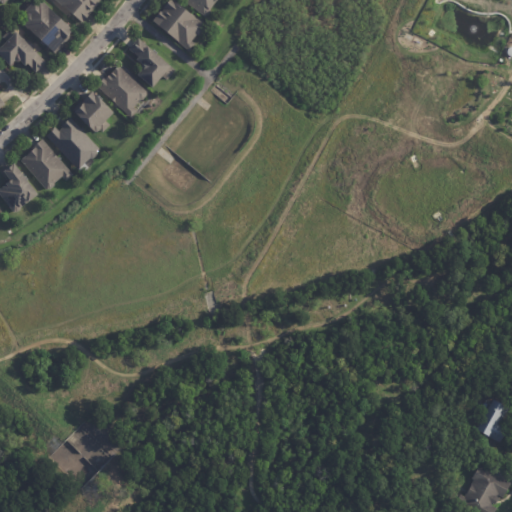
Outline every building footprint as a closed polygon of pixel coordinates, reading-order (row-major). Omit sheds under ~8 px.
[(64,38),(49,53),(17,22),(19,20),(18,17),(22,13),(19,10),(29,0),(33,4),(36,1),(67,30),(63,34),(66,36),(64,38)] [(96,0),(95,1),(78,22),(51,0),(96,0)] [(153,14),(155,11),(156,12),(159,9),(158,8),(164,0),(168,0),(192,19),(199,25),(197,28),(197,30),(194,34),(191,35),(186,41),(191,45),(185,52),(148,21),(151,16),(153,14)] [(211,0),(204,9),(205,11),(203,14),(201,14),(200,16),(178,0),(211,0)] [(40,63),(31,72),(22,63),(20,65),(15,60),(13,60),(12,61),(6,66),(0,60),(0,42),(11,31),(32,52),(32,53),(41,62),(40,63)] [(136,68),(137,67),(136,65),(136,62),(131,57),(133,56),(123,47),(133,37),(142,44),(170,69),(161,78),(157,74),(147,85),(132,72),(136,68)] [(113,104),(91,84),(99,75),(100,77),(105,72),(113,64),(142,90),(141,91),(141,94),(137,98),(135,98),(128,106),(132,109),(126,116),(113,104)] [(69,111),(79,101),(78,99),(87,90),(108,111),(100,120),(104,124),(97,131),(95,128),(92,131),(89,131),(69,111)] [(88,157),(85,157),(75,167),(74,167),(73,168),(42,135),(48,129),(47,128),(50,126),(53,130),(57,127),(56,126),(65,117),(94,148),(92,150),(92,154),(88,157)] [(26,149),(30,146),(28,144),(37,137),(68,173),(61,179),(57,174),(49,181),(49,184),(45,187),(42,187),(41,188),(15,158),(26,149)] [(0,182),(2,181),(5,179),(0,172),(0,168),(8,162),(32,193),(15,206),(15,209),(12,212),(10,211),(8,212),(0,201),(0,182)] [(502,441),(501,443),(477,431),(493,400),(510,409),(501,427),(508,430),(502,441)] [(511,485),(503,498),(500,496),(494,507),(497,509),(495,511),(473,511),(456,502),(460,495),(464,497),(474,480),(472,479),(480,466),(511,484),(511,485)]
